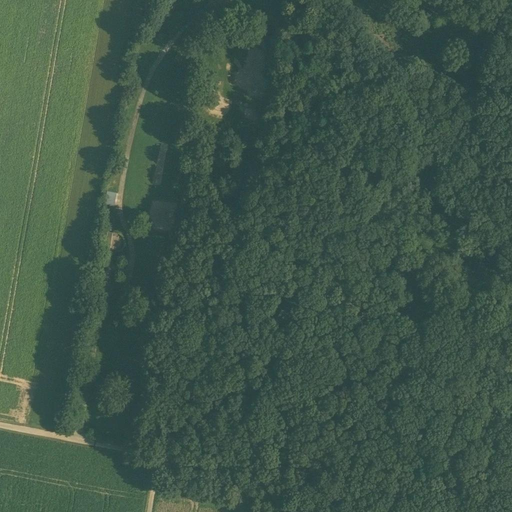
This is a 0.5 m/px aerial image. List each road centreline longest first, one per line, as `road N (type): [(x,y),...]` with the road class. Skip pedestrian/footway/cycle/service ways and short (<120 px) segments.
road 1 (track): [(262,511),(246,200),(299,30)]
road 2 (track): [(511,419),(456,391),(432,389),(390,406),(373,392),(368,377),(401,265)]
road 3 (track): [(511,30),(479,130),(411,214),(401,265)]
road 4 (track): [(215,0),(166,50),(145,85),(119,205)]
road 5 (track): [(0,426),(159,461),(150,511)]
road 6 (track): [(262,495),(326,492),(390,406)]
road 7 (track): [(126,288),(98,329),(79,442)]
